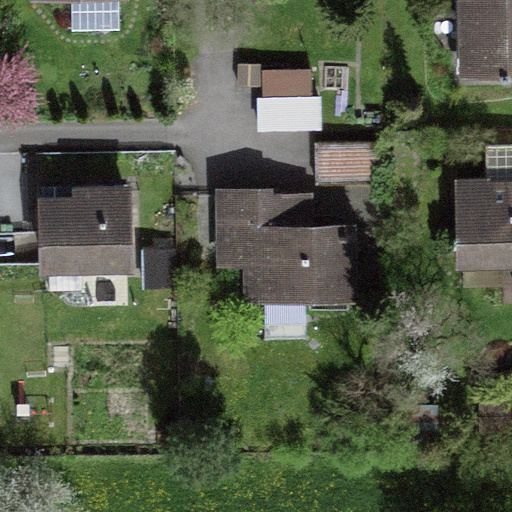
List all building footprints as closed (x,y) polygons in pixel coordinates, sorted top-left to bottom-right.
[(511,71),(511,0),(463,0),(466,73),(511,71)] [(312,129),(311,71),(261,73),(262,130),(312,129)] [(373,143),(316,144),(317,179),(374,178),(373,143)] [(511,173),(454,173),(454,263),(511,263),(511,173)] [(126,271),(125,181),(70,181),(70,196),(42,196),(43,271),(126,271)] [(309,187),(214,188),(215,262),(240,262),(241,295),(308,295),(308,314),(350,314),(349,221),(309,222),(309,187)] [(511,399),(484,400),(484,425),(511,425),(511,399)]
